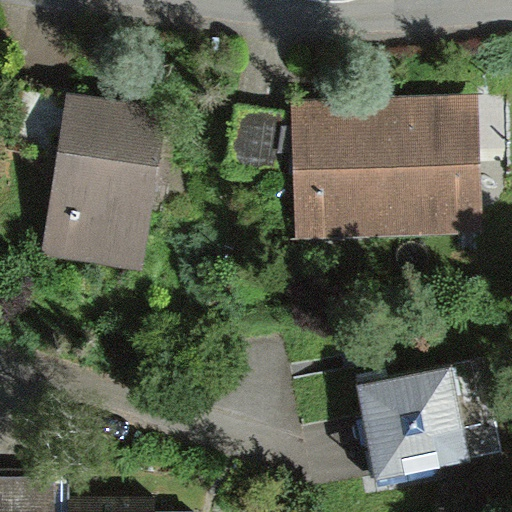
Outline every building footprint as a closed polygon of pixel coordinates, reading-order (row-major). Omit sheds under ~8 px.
[(46,244),(141,257),(152,187),(165,101),(20,80),(11,136),(61,144),(46,244)] [(476,91),(293,96),(297,225),(479,220),(476,91)] [(282,105),(235,101),(230,160),(277,164),(282,105)] [(484,352),(358,374),(377,485),(445,473),(442,459),(501,449),(484,352)] [(0,511),(59,511),(59,460),(0,460),(0,511)] [(161,489),(72,488),(71,511),(196,511),(197,503),(161,502),(161,489)]
